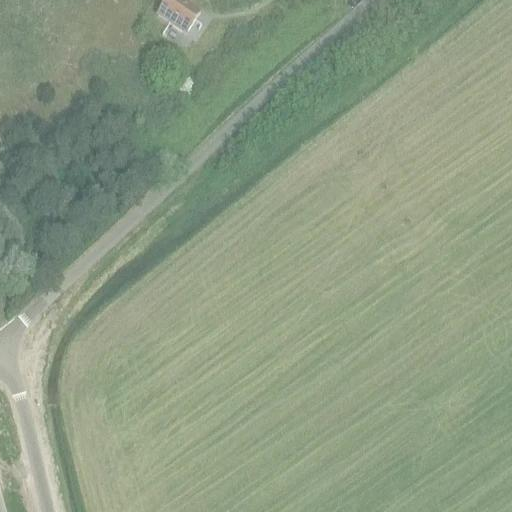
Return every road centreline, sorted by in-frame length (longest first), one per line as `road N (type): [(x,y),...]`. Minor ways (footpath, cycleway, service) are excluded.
road 1 (unclassified): [(0,339),(371,0)]
road 2 (unclassified): [(45,511),(0,357)]
